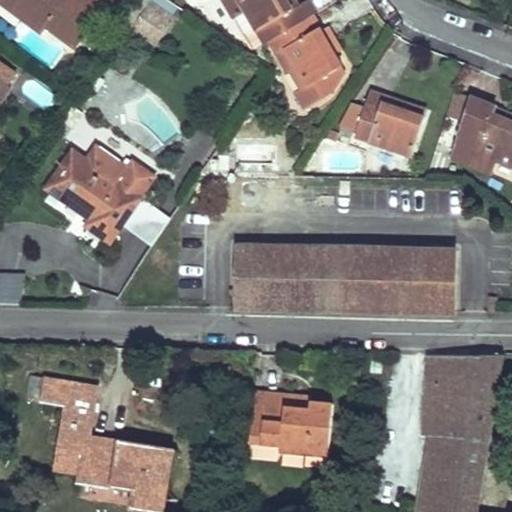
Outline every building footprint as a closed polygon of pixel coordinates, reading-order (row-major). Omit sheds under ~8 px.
[(42,31),(44,28),(47,24),(75,45),(103,5),(96,0),(15,0),(14,2),(27,11),(22,17),(42,31)] [(241,0),(222,0),(232,16),(246,8),(241,0)] [(241,0),(246,8),(266,41),(279,33),(307,16),(315,11),(307,0),(298,0),(291,4),(288,0),(241,0)] [(14,2),(9,8),(22,17),(27,11),(14,2)] [(136,25),(145,32),(154,39),(170,20),(155,8),(146,19),(142,17),(136,25)] [(322,103),(344,69),(342,65),(344,63),(339,55),(322,25),(315,28),(307,16),(279,33),(322,103)] [(346,50),(330,24),(324,28),(339,55),(346,50)] [(0,100),(10,87),(0,79),(0,100)] [(355,134),(384,143),(413,153),(425,114),(416,111),(385,101),(383,100),(385,94),(369,89),(355,134)] [(454,89),(448,110),(472,120),(481,100),(454,89)] [(418,105),(387,95),(385,101),(416,111),(418,105)] [(481,100),(472,120),(463,142),(502,158),(511,162),(511,121),(494,114),(497,107),(481,100)] [(511,110),(498,105),(497,107),(494,114),(511,121),(511,110)] [(463,142),(460,149),(499,165),(502,158),(463,142)] [(86,224),(98,232),(110,241),(141,196),(156,175),(134,160),(129,167),(98,144),(87,159),(74,150),(48,187),(91,217),(86,224)] [(152,245),(171,216),(148,201),(129,230),(152,245)] [(236,243),(236,274),(236,306),(454,308),(455,249),(236,243)] [(0,271),(0,301),(24,302),(24,272),(0,271)] [(474,511),(503,356),(429,353),(425,433),(431,434),(417,511),(474,511)] [(132,507),(148,510),(160,511),(163,511),(174,449),(121,441),(120,449),(89,444),(98,386),(31,375),(28,397),(68,402),(57,468),(82,472),(80,480),(135,489),(132,507)] [(301,397),(252,393),(249,437),(261,438),(260,444),(280,446),(279,451),(327,456),(332,405),(309,402),(308,410),(300,409),(301,397)] [(309,398),(301,397),(300,409),(308,410),(309,402),(309,398)]
